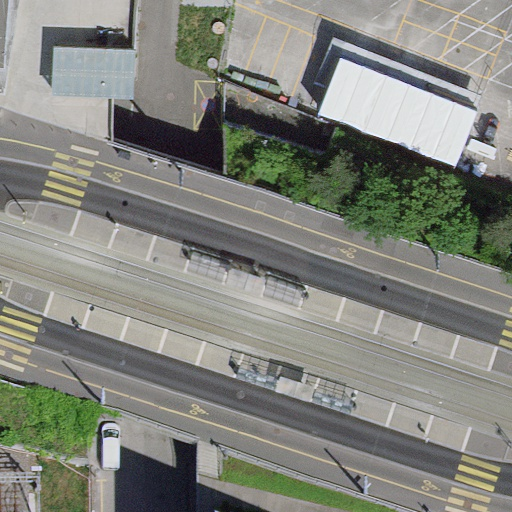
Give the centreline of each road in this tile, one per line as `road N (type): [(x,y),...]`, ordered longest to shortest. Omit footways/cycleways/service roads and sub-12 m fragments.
road 1 (secondary): [(0,314),(511,481)]
road 2 (secondary): [(511,334),(65,190),(0,177)]
road 3 (residential): [(180,0),(166,450)]
